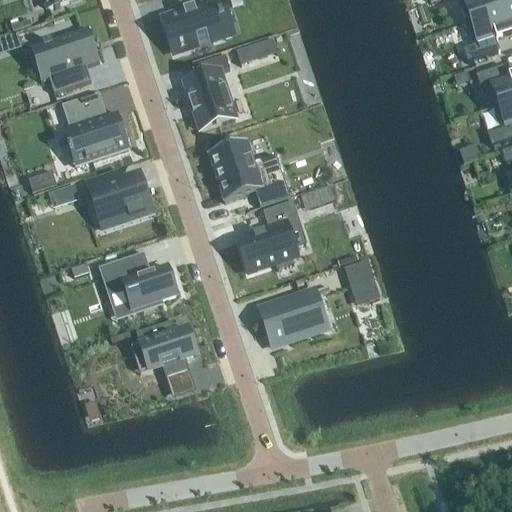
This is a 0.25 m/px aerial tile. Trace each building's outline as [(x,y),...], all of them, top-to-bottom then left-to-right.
[(43,0),(48,13),(54,11),(55,12),(60,11),(60,9),(78,3),(77,0),(43,0)] [(511,0),(474,0),(459,5),(466,28),(511,12),(511,0)] [(169,36),(168,37),(174,56),(226,39),(222,25),(224,25),(222,19),(220,19),(215,5),(195,12),(194,11),(192,11),(193,13),(185,16),(185,14),(183,14),(183,16),(164,22),(169,36)] [(473,49),(462,53),(467,66),(499,56),(499,54),(495,56),(492,45),(496,43),(496,44),(497,44),(497,43),(511,38),(511,12),(466,28),(473,49)] [(30,24),(11,30),(13,35),(32,29),(30,24)] [(98,67),(87,32),(38,48),(54,98),(82,89),(77,74),(98,67)] [(17,38),(0,43),(6,42),(10,53),(21,49),(17,38)] [(252,66),(248,52),(236,55),(240,69),(252,66)] [(195,118),(200,135),(235,124),(220,77),(230,74),(225,60),(193,70),(197,83),(185,87),(190,103),(188,104),(189,106),(190,105),(194,116),(192,117),(193,118),(195,118)] [(504,69),(475,79),(480,92),(491,89),(498,109),(498,110),(511,105),(511,80),(510,81),(510,80),(508,80),(509,81),(504,83),(500,72),(504,71),(504,69)] [(99,97),(62,110),(62,111),(63,111),(71,133),(63,136),(63,138),(64,137),(69,153),(68,153),(70,160),(88,153),(92,165),(128,153),(120,127),(115,129),(113,121),(119,119),(118,117),(107,121),(107,122),(103,123),(96,100),(99,99),(99,97)] [(501,132),(487,137),(491,151),(511,144),(511,105),(498,110),(498,109),(494,111),(501,132)] [(0,151),(6,169),(34,160),(31,148),(43,144),(36,120),(0,131),(0,151)] [(246,145),(208,158),(224,207),(255,197),(260,212),(290,202),(276,160),(253,167),(246,145)] [(511,151),(501,155),(505,169),(511,166),(511,151)] [(51,175),(27,183),(32,197),(56,188),(51,175)] [(148,212),(138,182),(123,187),(119,176),(85,187),(89,200),(93,199),(99,216),(108,213),(112,224),(125,220),(148,212)] [(79,204),(74,189),(48,198),(53,212),(79,204)] [(329,191),(304,199),(309,214),(334,206),(329,191)] [(293,207),(293,205),(262,215),(263,217),(264,217),(270,234),(237,245),(247,278),(275,268),(277,274),(278,273),(278,272),(292,267),(292,269),(294,268),(292,263),(297,261),(285,225),(297,221),(292,207),(293,207)] [(144,257),(98,272),(106,294),(123,288),(131,314),(177,299),(168,272),(151,277),(144,257)] [(367,265),(344,273),(352,296),(374,288),(367,265)] [(71,273),(74,281),(89,276),(86,268),(71,273)] [(313,296),(259,313),(271,351),(291,345),(288,337),(323,326),(313,296)] [(139,348),(131,351),(137,370),(159,363),(165,382),(189,374),(185,362),(193,359),(191,353),(194,352),(188,333),(176,337),(173,326),(136,338),(139,348)]
